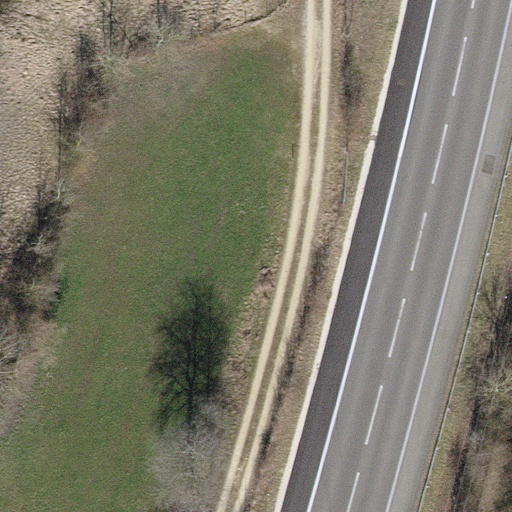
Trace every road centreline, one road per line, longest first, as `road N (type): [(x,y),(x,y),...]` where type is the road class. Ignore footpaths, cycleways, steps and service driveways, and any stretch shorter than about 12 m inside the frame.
road 1 (trunk): [(474,0),(413,282),(350,511)]
road 2 (track): [(227,511),(273,362),(316,146),(322,0)]
